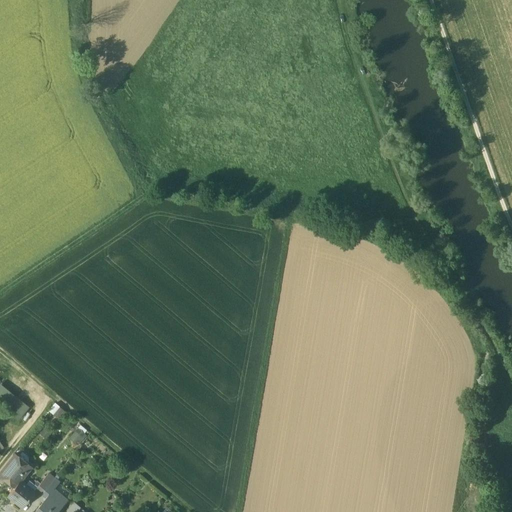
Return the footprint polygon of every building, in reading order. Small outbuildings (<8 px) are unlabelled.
[(0,384),(0,403),(19,419),(29,407),(1,384),(0,384)] [(58,418),(65,410),(55,401),(48,409),(58,418)] [(69,437),(77,445),(88,434),(80,426),(69,437)] [(12,454),(0,469),(0,474),(3,476),(4,475),(10,479),(10,483),(15,487),(20,480),(28,471),(30,471),(32,468),(32,464),(29,462),(25,462),(24,464),(12,454)] [(43,479),(35,489),(41,494),(49,484),(43,479)] [(15,487),(8,495),(22,507),(34,491),(20,480),(15,487)] [(49,484),(41,494),(46,497),(52,490),(56,486),(50,482),(49,484)] [(46,497),(43,501),(44,501),(34,511),(56,511),(66,501),(52,490),(46,497)] [(73,502),(66,511),(67,511),(72,511),(73,511),(74,511),(76,511),(80,508),(73,502)]
